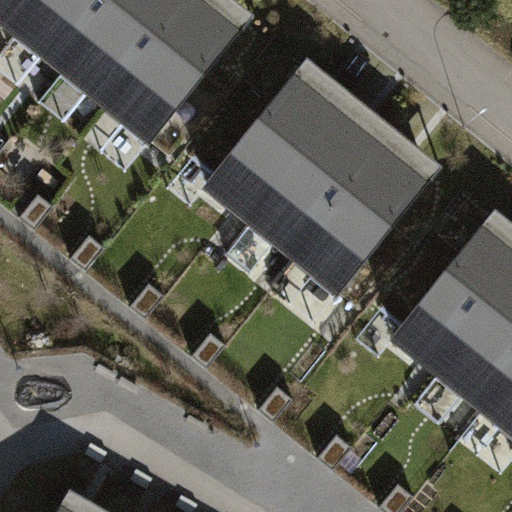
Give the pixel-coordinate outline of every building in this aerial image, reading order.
[(0,0),(0,19),(17,34),(44,0),(0,0)] [(119,0),(44,0),(17,34),(63,70),(119,0)] [(119,0),(63,70),(109,107),(195,0),(119,0)] [(205,0),(195,0),(109,107),(152,141),(242,30),(205,0)] [(342,109),(298,75),(208,187),(252,222),(342,109)] [(342,109),(252,222),(297,258),(388,146),(342,109)] [(430,180),(388,146),(297,258),(340,292),(430,180)] [(511,279),(511,246),(486,226),(396,338),(438,372),(511,279)] [(511,279),(438,372),(486,409),(511,376),(511,279)] [(511,376),(486,409),(511,430),(511,376)]
